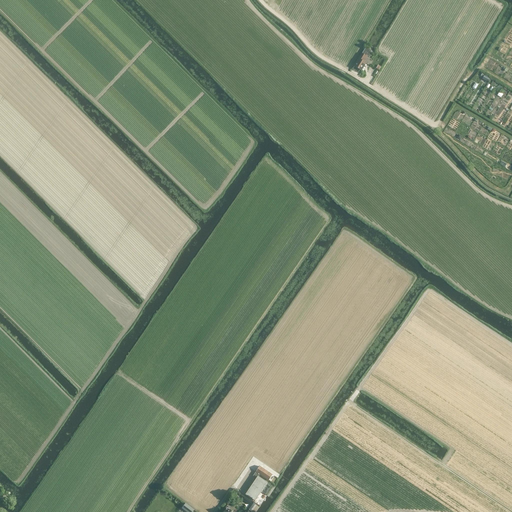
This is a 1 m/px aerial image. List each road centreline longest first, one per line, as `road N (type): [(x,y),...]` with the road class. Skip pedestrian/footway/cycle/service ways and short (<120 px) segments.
road 1 (track): [(511,206),(479,191),(411,125),(318,69),(247,0)]
road 2 (track): [(482,63),(461,79),(435,123),(475,171),(506,189)]
